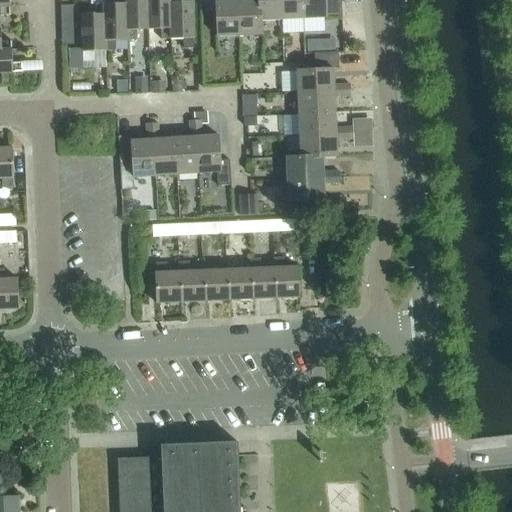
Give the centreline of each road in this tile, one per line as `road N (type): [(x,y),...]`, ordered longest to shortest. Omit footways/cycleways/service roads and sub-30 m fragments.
road 1 (residential): [(53,350),(390,332)]
road 2 (residential): [(381,0),(401,196),(382,271),(390,332)]
road 3 (secondary): [(400,0),(434,330)]
road 4 (residential): [(238,183),(228,103),(49,109)]
road 5 (residential): [(53,350),(42,127),(49,109)]
road 6 (residential): [(390,332),(407,511)]
road 7 (residential): [(60,511),(53,350)]
road 8 (secondary): [(434,330),(445,463)]
